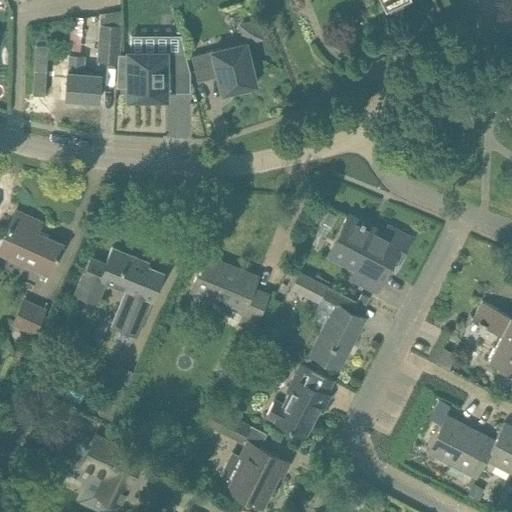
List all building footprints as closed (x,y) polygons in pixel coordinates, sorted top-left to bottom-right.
[(381,0),(386,9),(403,0),(381,0)] [(92,47),(93,16),(73,16),(72,47),(92,47)] [(118,63),(121,24),(101,23),(98,61),(118,63)] [(223,92),(255,84),(245,42),(191,56),(197,81),(219,75),(223,92)] [(165,96),(165,53),(129,54),(129,96),(165,96)] [(69,54),(68,71),(67,71),(65,98),(98,100),(100,74),(82,72),(84,55),(69,54)] [(16,210),(7,229),(0,244),(0,246),(24,257),(22,263),(49,275),(59,254),(57,253),(62,244),(37,232),(41,222),(16,210)] [(328,211),(322,222),(330,226),(336,215),(328,211)] [(349,278),(376,292),(393,260),(399,263),(412,237),(388,225),(383,234),(376,231),(377,228),(348,213),(327,254),(354,269),(349,278)] [(97,303),(107,280),(128,288),(113,324),(136,334),(151,299),(153,299),(164,272),(135,260),(137,257),(112,246),(106,260),(88,253),(72,293),(97,303)] [(198,268),(199,269),(191,289),(210,297),(211,294),(244,307),(237,324),(251,330),(257,317),(258,317),(267,294),(252,288),(257,277),(231,266),(230,268),(223,265),(223,263),(205,256),(201,264),(200,264),(198,268)] [(312,354),(320,358),(337,367),(363,317),(351,310),(355,301),(357,302),(358,301),(299,270),(290,286),(319,301),(321,296),(344,308),(339,318),(333,315),(312,354)] [(13,322),(34,332),(44,309),(23,299),(13,322)] [(511,316),(482,300),(472,319),(500,334),(487,359),(505,369),(503,372),(511,377),(511,316)] [(443,346),(442,363),(460,364),(461,347),(443,346)] [(277,421),(307,437),(307,436),(304,434),(319,406),(322,408),(329,394),(326,392),(332,379),(302,363),(288,390),(292,392),(285,406),(274,400),(266,415),(277,421)] [(105,398),(98,413),(112,419),(119,405),(105,398)] [(438,398),(433,407),(437,409),(447,407),(449,404),(438,398)] [(15,402),(0,434),(0,450),(13,456),(35,411),(15,402)] [(245,458),(238,472),(229,489),(231,490),(232,487),(245,493),(243,497),(260,506),(278,472),(281,475),(288,461),(251,442),(257,430),(213,407),(204,424),(241,443),(243,438),(248,441),(241,455),(245,458)] [(440,454),(453,460),(470,429),(464,426),(465,424),(445,414),(426,451),(439,457),(440,454)] [(498,461),(511,468),(511,466),(511,425),(504,422),(494,439),(495,440),(485,459),(497,465),(498,461)] [(477,477),(485,459),(495,440),(494,439),(476,430),(475,431),(470,429),(453,460),(465,467),(464,470),(477,477)] [(95,433),(81,464),(105,475),(97,494),(118,504),(120,499),(122,500),(126,491),(125,490),(127,486),(128,486),(142,455),(95,433)] [(472,486),(467,497),(477,503),(483,492),(472,486)]
